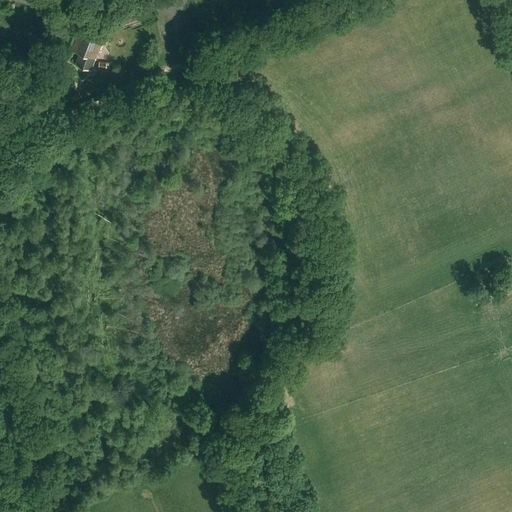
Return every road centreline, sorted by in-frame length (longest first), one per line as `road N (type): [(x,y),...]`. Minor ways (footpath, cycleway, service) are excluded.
road 1 (track): [(249,511),(226,444),(311,324),(324,273),(313,184),(261,116),(199,66),(174,66),(22,131)]
road 2 (track): [(22,131),(75,0)]
